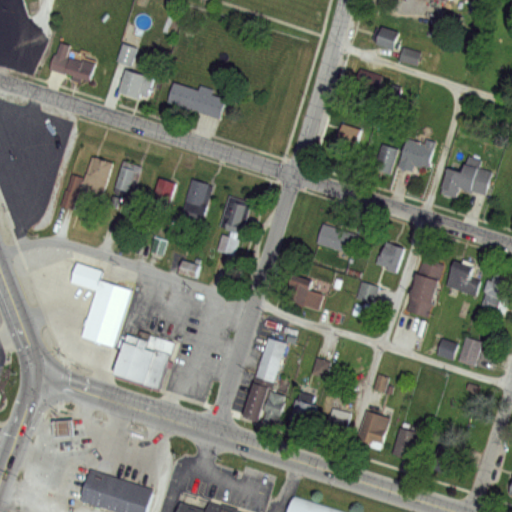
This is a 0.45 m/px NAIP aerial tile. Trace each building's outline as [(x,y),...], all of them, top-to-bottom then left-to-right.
[(380,26),(404,33),(399,49),(381,44),(382,41),(376,39),(380,26)] [(63,42),(72,44),(68,55),(97,64),(92,81),(51,68),(56,53),(60,54),(63,42)] [(114,60),(128,65),(134,48),(120,43),(114,60)] [(406,47),(424,52),(420,65),(402,59),(406,47)] [(129,70),(155,78),(150,95),(143,93),(141,100),(122,93),(129,70)] [(362,71),(385,78),(380,93),(357,86),(362,71)] [(201,84),(215,89),(214,93),(229,98),(223,118),(171,100),(177,81),(200,89),(201,84)] [(347,123),(365,128),(360,145),(342,140),(347,123)] [(428,136),(439,140),(431,167),(425,165),(424,167),(418,165),(416,171),(402,166),(411,136),(427,141),(428,136)] [(385,143),(400,148),(391,174),(375,168),(385,143)] [(129,154),(149,160),(136,200),(130,198),(129,200),(123,198),(120,206),(113,204),(129,154)] [(97,155),(117,162),(108,188),(89,182),(97,155)] [(471,163),(496,170),(489,195),(465,188),(461,198),(444,193),(452,168),(468,173),(471,163)] [(75,174),(85,177),(75,209),(63,205),(68,188),(70,189),(75,174)] [(164,177),(180,183),(174,201),(158,195),(164,177)] [(197,177),(217,183),(208,215),(203,214),(200,225),(187,221),(190,211),(187,210),(197,177)] [(234,196),(256,203),(246,234),(224,227),(234,196)] [(327,223),(361,234),(355,254),(321,243),(327,223)] [(398,244),(409,248),(399,274),(376,265),(381,253),(385,255),(388,247),(396,250),(398,244)] [(427,259),(447,266),(430,317),(409,310),(427,259)] [(178,271),(196,277),(199,266),(181,260),(178,271)] [(81,261),(109,269),(107,278),(135,287),(114,354),(83,344),(100,291),(74,283),(81,261)] [(457,262),(476,270),(472,279),(482,283),(477,295),(448,284),(457,262)] [(497,272),(511,277),(511,280),(506,298),(511,300),(507,314),(484,306),(490,291),(486,291),(491,278),(495,280),(497,272)] [(296,277),(317,284),(315,289),(327,293),(322,308),(289,297),(296,277)] [(366,281),(381,286),(376,303),(361,298),(366,281)] [(133,332),(177,345),(163,392),(119,379),(133,332)] [(272,336),(290,342),(277,381),(259,376),(272,336)] [(469,336),(501,347),(493,370),(461,359),(469,336)] [(436,353),(450,358),(456,344),(442,338),(436,353)] [(321,356),(338,362),(331,381),(314,375),(321,356)] [(259,383),(273,388),(262,421),(248,416),(259,383)] [(275,391),(288,396),(279,426),(265,422),(275,391)] [(301,398),(319,404),(312,426),(294,420),(301,398)] [(336,408),(355,414),(349,432),(330,426),(336,408)] [(370,410),(392,417),(383,445),(361,438),(370,410)] [(50,437),(72,435),(71,417),(48,418),(50,437)] [(404,428),(419,433),(411,459),(396,454),(404,428)] [(441,445),(455,450),(453,454),(457,456),(450,474),(432,468),(441,445)] [(88,466),(149,486),(140,511),(129,511),(78,495),(88,466)] [(209,495),(255,509),(254,511),(177,511),(182,497),(206,505),(209,495)] [(290,511),(296,496),(345,511),(290,511)]
